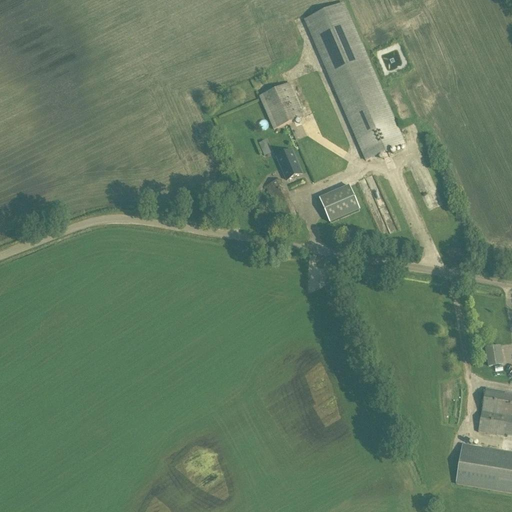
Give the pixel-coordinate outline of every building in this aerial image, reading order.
[(366,162),(404,145),(344,5),(306,21),(366,162)] [(274,131),(304,117),(289,84),(259,98),(274,131)] [(292,151),(276,158),(286,183),(303,176),(292,151)] [(390,156),(386,158),(392,170),(396,168),(390,156)] [(375,178),(370,180),(378,199),(383,196),(375,178)] [(281,181),(266,187),(273,203),(288,197),(281,181)] [(349,187),(319,200),(330,224),(360,211),(349,187)] [(294,213),(280,219),(282,224),(297,218),(294,213)] [(490,366),(504,365),(503,346),(489,346),(490,366)] [(511,394),(486,390),(478,434),(504,438),(504,435),(511,436),(511,394)] [(511,494),(511,454),(463,446),(456,485),(511,494)]
